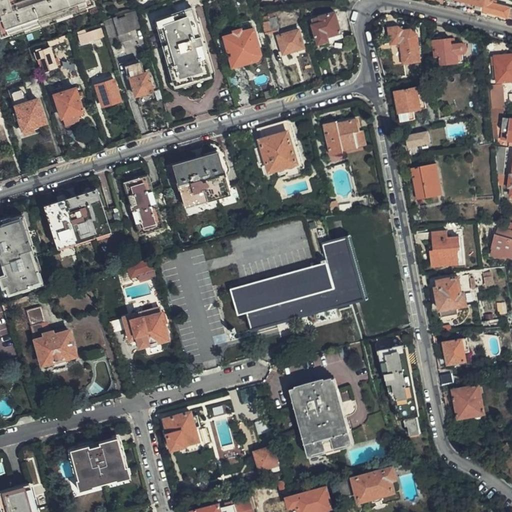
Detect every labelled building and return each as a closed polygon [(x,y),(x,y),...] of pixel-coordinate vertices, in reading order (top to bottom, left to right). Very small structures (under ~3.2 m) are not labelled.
[(82,4),(93,0),(0,0),(0,33),(11,30),(11,28),(33,20),(81,3),(82,4)] [(484,0),(483,5),(482,9),(507,15),(509,6),(492,2),(492,0),(484,0)] [(209,71),(189,6),(154,17),(174,82),(209,71)] [(107,36),(141,25),(135,7),(101,19),(107,36)] [(342,36),(335,11),(312,18),(313,23),(312,23),(317,42),(342,36)] [(275,14),(260,18),(264,32),(278,28),(275,14)] [(389,27),(391,42),(400,42),(402,61),(418,59),(416,33),(409,29),(402,30),(397,26),(389,27)] [(97,33),(95,27),(85,31),(85,32),(76,34),(79,42),(91,37),(91,36),(97,33)] [(260,52),(253,28),(240,31),(239,28),(233,30),(233,33),(224,35),(232,65),(256,59),(260,52)] [(303,47),(298,29),(277,35),(282,52),(303,47)] [(64,33),(47,38),(49,44),(66,39),(64,33)] [(467,49),(467,46),(467,44),(465,43),(451,43),(450,37),(432,39),(434,55),(439,55),(440,63),(458,61),(457,52),(464,51),(466,50),(467,49)] [(400,42),(391,42),(393,62),(402,61),(400,42)] [(37,58),(38,57),(41,57),(45,69),(57,65),(56,64),(59,63),(57,56),(54,57),(51,46),(42,49),(42,48),(36,49),(37,51),(34,52),(37,58)] [(511,79),(511,53),(494,55),(497,81),(511,79)] [(152,89),(147,71),(139,73),(136,62),(126,65),(135,94),(152,89)] [(94,77),(96,84),(112,79),(111,74),(105,76),(104,74),(94,77)] [(112,79),(96,84),(95,85),(102,105),(120,99),(113,79),(112,79)] [(264,98),(273,96),(269,81),(260,84),(264,98)] [(492,83),(488,84),(489,92),(491,108),(502,109),(502,102),(507,102),(505,90),(500,91),(499,85),(492,85),(492,83)] [(425,107),(420,85),(417,85),(394,89),(394,91),(399,120),(414,118),(412,109),(425,107)] [(9,90),(13,104),(15,103),(11,92),(20,89),(24,101),(26,100),(21,86),(9,90)] [(81,109),(74,87),(54,93),(61,116),(81,109)] [(23,128),(33,124),(44,121),(36,97),(26,100),(24,101),(20,89),(11,92),(15,103),(11,105),(13,112),(12,112),(14,118),(18,117),(21,128),(23,128)] [(502,116),(502,109),(491,108),(492,118),(493,126),(496,126),(496,116),(502,116)] [(511,138),(511,117),(504,117),(502,130),(508,131),(508,138),(511,138)] [(357,146),(354,131),(359,130),(356,118),(336,122),(335,120),(323,122),(323,124),(330,154),(342,152),(342,149),(357,146)] [(297,162),(288,130),(272,135),(259,138),(261,144),(254,146),(259,162),(266,161),(269,170),(297,162)] [(428,141),(426,131),(404,135),(406,146),(428,141)] [(505,152),(506,146),(494,144),(496,163),(505,164),(508,164),(509,152),(505,152)] [(228,190),(218,151),(214,152),(185,160),(173,163),(183,202),(228,190)] [(440,193),(435,163),(411,167),(416,197),(440,193)] [(163,224),(147,172),(137,175),(123,180),(140,232),(163,224)] [(109,226),(97,189),(62,200),(43,206),(55,244),(109,226)] [(39,277),(27,236),(19,214),(0,220),(0,257),(4,272),(0,273),(0,277),(4,289),(39,277)] [(511,256),(511,228),(511,229),(511,230),(497,226),(495,230),(488,253),(505,258),(506,255),(511,256)] [(460,247),(459,235),(447,235),(447,229),(431,231),(433,248),(430,249),(431,263),(458,261),(458,247),(460,247)] [(365,296),(361,281),(346,233),(322,240),(327,259),(313,263),(280,272),(252,281),(231,287),(238,314),(246,312),(252,330),(299,316),(326,308),(365,296)] [(150,255),(135,260),(126,263),(130,276),(137,274),(138,277),(154,272),(150,255)] [(91,274),(95,288),(113,282),(109,268),(91,274)] [(461,291),(458,274),(436,278),(438,285),(434,285),(439,306),(466,302),(464,291),(461,291)] [(30,294),(2,303),(3,308),(9,306),(9,305),(30,297),(30,294)] [(72,349),(66,328),(52,332),(50,330),(43,332),(40,322),(45,321),(40,305),(25,309),(27,314),(32,335),(40,362),(53,359),(73,353),(72,349)] [(163,323),(158,307),(122,316),(128,338),(135,337),(137,345),(167,337),(168,334),(166,326),(163,323)] [(466,336),(433,342),(436,355),(446,354),(447,361),(465,358),(464,349),(468,348),(466,336)] [(410,381),(402,342),(391,343),(391,345),(377,347),(378,351),(379,352),(383,371),(384,371),(387,386),(389,386),(391,396),(393,395),(397,411),(401,410),(404,423),(407,423),(408,429),(419,426),(414,400),(410,381)] [(351,443),(334,378),(324,381),(323,379),(293,387),(311,453),(314,453),(315,455),(348,446),(348,443),(351,443)] [(484,412),(479,382),(453,386),(458,416),(484,412)] [(192,417),(190,412),(165,419),(168,428),(169,434),(173,448),(185,444),(186,444),(185,443),(198,440),(194,427),(199,426),(196,415),(192,417)] [(270,430),(268,420),(258,422),(259,432),(270,430)] [(69,448),(75,474),(77,478),(126,465),(125,461),(118,435),(69,448)] [(275,462),(271,445),(254,449),(259,467),(275,462)] [(77,478),(75,474),(72,475),(76,489),(124,477),(132,474),(129,460),(125,461),(126,465),(77,478)] [(393,489),(391,478),(396,477),(393,466),(383,469),(354,477),(354,480),(359,499),(364,497),(393,489)] [(289,488),(286,477),(278,480),(281,490),(289,488)] [(352,493),(348,479),(338,481),(342,496),(352,493)] [(308,511),(331,506),(326,486),(307,491),(288,496),(291,506),(297,505),(299,511),(308,511)] [(32,509),(26,487),(1,493),(1,496),(5,511),(35,511),(35,508),(32,509)] [(252,507),(255,506),(251,494),(232,499),(232,502),(221,505),(220,502),(191,510),(191,511),(238,511),(238,510),(252,507)]
